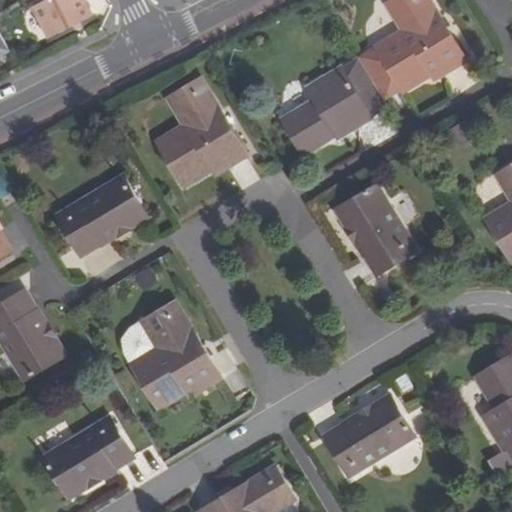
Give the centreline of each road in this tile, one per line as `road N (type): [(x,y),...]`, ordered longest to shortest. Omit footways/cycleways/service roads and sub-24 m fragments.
road 1 (residential): [(511,72),(281,197)]
road 2 (residential): [(175,238),(61,298),(4,202)]
road 3 (residential): [(175,238),(276,417)]
road 4 (residential): [(377,357),(281,197)]
road 5 (residential): [(116,511),(269,421)]
road 6 (tertiary): [(0,117),(149,39)]
road 7 (residential): [(377,357),(456,310),(511,313)]
road 8 (residential): [(281,197),(272,182),(175,238)]
